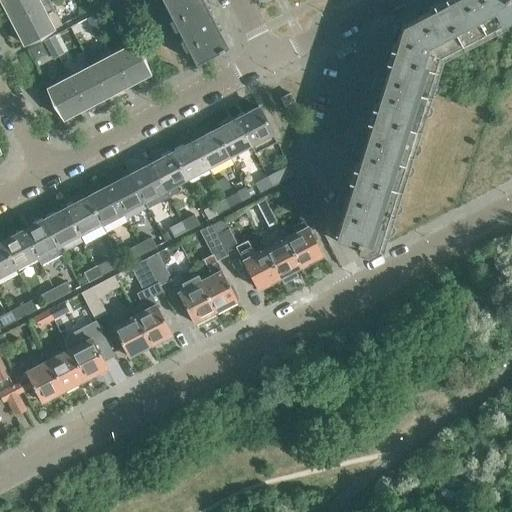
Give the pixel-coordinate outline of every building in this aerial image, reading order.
[(1,0),(12,21),(50,2),(48,0),(1,0)] [(227,46),(202,0),(162,0),(195,63),(218,51),(218,52),(223,49),(227,46)] [(414,12),(404,17),(384,80),(375,77),(372,87),(378,99),(366,140),(356,137),(353,147),(359,159),(347,199),(338,197),(334,207),(341,219),(335,235),(358,243),(355,251),(364,254),(376,248),(376,247),(436,55),(511,15),(511,6),(508,0),(450,0),(417,17),(414,12)] [(50,2),(12,21),(24,44),(61,25),(50,2)] [(86,18),(90,27),(100,22),(96,13),(86,18)] [(100,22),(90,27),(95,36),(105,31),(100,22)] [(43,41),(48,50),(58,45),(53,36),(43,41)] [(150,73),(134,43),(111,55),(126,84),(137,79),(137,80),(150,73)] [(58,45),(48,50),(52,59),(62,53),(58,45)] [(111,55),(90,66),(105,97),(118,90),(117,89),(126,84),(111,55)] [(90,66),(69,78),(83,107),(94,101),(95,102),(105,97),(90,66)] [(83,107),(69,78),(47,88),(63,119),(75,112),(75,111),(83,107)] [(288,112),(297,107),(290,93),(281,97),(288,112)] [(236,119),(249,144),(254,153),(276,141),(258,107),(236,119)] [(236,119),(214,130),(228,155),(249,144),(236,119)] [(193,141),(206,167),(228,155),(214,130),(193,141)] [(174,151),(172,152),(185,178),(206,167),(193,141),(183,146),(182,144),(173,149),(174,151)] [(172,152),(170,153),(169,151),(160,156),(161,158),(150,164),(163,189),(185,178),(172,152)] [(150,164),(129,175),(142,200),(163,189),(150,164)] [(289,165),(266,177),(271,186),(294,174),(289,165)] [(129,175),(108,185),(121,211),(142,200),(129,175)] [(271,186),(266,177),(253,183),(258,193),(271,186)] [(302,216),(303,219),(292,225),(295,231),(286,236),(301,266),(322,255),(309,231),(319,225),(296,179),(283,186),(299,217),(302,216)] [(125,219),(121,211),(108,185),(86,197),(103,228),(105,230),(125,219)] [(236,192),(223,199),(228,209),(241,202),(236,192)] [(86,197),(65,208),(78,234),(90,227),(93,233),(103,228),(86,197)] [(228,209),(223,199),(211,206),(216,215),(228,209)] [(46,218),(43,219),(57,245),(78,234),(65,208),(55,213),(54,211),(45,216),(46,218)] [(276,220),(270,209),(262,213),(268,225),(276,220)] [(193,215),(180,222),(185,231),(198,224),(193,215)] [(43,219),(42,220),(41,218),(32,223),(33,225),(21,231),(35,256),(57,245),(43,219)] [(211,225),(227,255),(238,249),(258,289),(279,277),(264,248),(254,253),(247,239),(237,244),(223,218),(211,225)] [(185,231),(180,222),(168,228),(173,238),(185,231)] [(228,256),(227,255),(211,225),(199,231),(210,251),(202,255),(212,274),(199,280),(214,311),(237,299),(217,262),(228,256)] [(301,266),(286,236),(282,230),(271,236),(274,243),(264,248),(279,277),(301,266)] [(21,231),(1,242),(14,267),(35,256),(21,231)] [(143,253),(155,247),(150,237),(138,244),(143,253)] [(1,242),(0,241),(0,274),(14,267),(1,242)] [(130,260),(143,253),(138,244),(125,251),(130,260)] [(158,253),(146,259),(160,284),(170,279),(193,322),(214,311),(199,280),(197,275),(184,282),(178,272),(170,276),(158,253)] [(146,308),(133,315),(150,345),(172,333),(152,296),(163,291),(160,284),(146,259),(135,264),(148,290),(138,295),(142,302),(143,302),(146,308)] [(108,260),(95,266),(100,276),(113,269),(108,260)] [(100,276),(95,266),(83,273),(88,282),(100,276)] [(114,276),(93,287),(98,297),(119,286),(114,276)] [(65,282),(52,289),(57,298),(70,292),(65,282)] [(93,287),(81,293),(94,319),(106,313),(98,297),(93,287)] [(57,298),(52,289),(40,296),(45,305),(57,298)] [(9,312),(14,321),(36,310),(31,301),(9,312)] [(67,311),(63,303),(49,310),(53,318),(67,311)] [(39,326),(53,318),(49,310),(35,317),(39,326)] [(14,321),(9,312),(0,316),(0,323),(2,327),(14,321)] [(150,345),(133,315),(112,326),(128,356),(150,345)] [(91,337),(69,348),(84,379),(107,367),(91,337)] [(47,360),(63,390),(84,379),(69,348),(47,360)] [(18,381),(23,391),(32,386),(34,389),(35,388),(41,401),(63,390),(47,360),(26,370),(29,376),(18,381)] [(13,385),(0,391),(0,395),(3,402),(6,400),(14,415),(25,410),(17,394),(13,385)]
